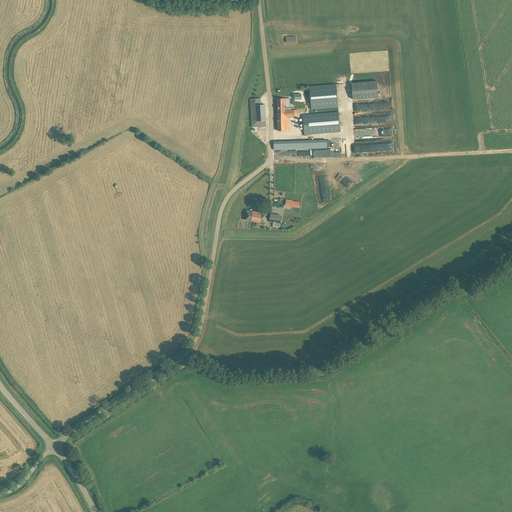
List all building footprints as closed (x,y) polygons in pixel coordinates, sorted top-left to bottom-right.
[(353,99),(378,97),(377,81),(352,83),(353,99)] [(338,107),(336,84),(310,86),(312,109),(338,107)] [(252,127),(261,126),(266,126),(266,120),(265,104),(261,105),(260,98),(250,99),(252,127)] [(286,105),(286,98),(277,98),(277,109),(278,114),(298,114),(298,110),(285,110),(285,105),(286,105)] [(304,134),(305,134),(305,135),(308,135),(308,134),(340,132),(339,112),(303,114),(304,134)] [(298,114),(278,114),(278,130),(289,130),(289,117),(298,117),(298,114)] [(279,149),(327,148),(327,147),(331,147),(330,140),(279,142),(274,142),(274,150),(279,149)] [(245,220),(265,223),(265,224),(269,224),(269,221),(274,222),(273,226),(280,227),(280,223),(281,223),(282,216),(271,214),(270,215),(267,214),(267,213),(247,210),(245,220)]
